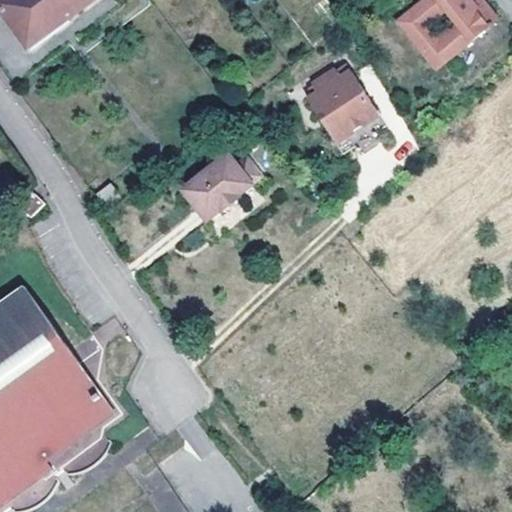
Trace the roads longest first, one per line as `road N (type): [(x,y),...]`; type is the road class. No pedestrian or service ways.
road 1 (residential): [(0,100),(170,364),(171,399)]
road 2 (unknown): [(48,511),(161,430),(171,399)]
